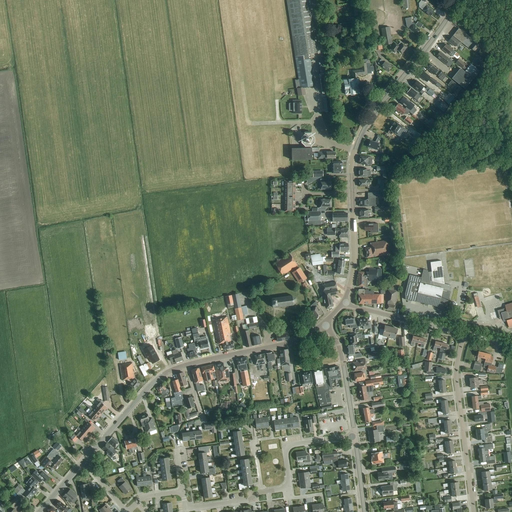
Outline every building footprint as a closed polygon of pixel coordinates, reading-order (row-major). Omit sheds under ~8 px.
[(315,86),(310,55),(317,54),(308,0),(286,0),(295,57),(300,88),(300,89),(305,88),(315,86)] [(401,0),(403,9),(410,8),(409,0),(401,0)] [(423,10),(430,16),(434,12),(429,8),(430,7),(427,5),(426,6),(424,4),(423,4),(422,4),(421,6),(422,6),(420,8),(423,10)] [(411,18),(406,19),(407,26),(410,28),(409,29),(416,35),(420,30),(415,26),(416,25),(413,23),(412,25),(412,24),(411,18)] [(389,27),(381,29),(384,46),(392,44),(389,27)] [(468,36),(458,29),(453,36),(457,39),(461,43),(462,43),(468,48),(469,47),(474,51),(479,45),(468,36)] [(461,43),(457,39),(456,41),(452,38),(449,42),(454,46),(456,45),(458,47),(461,43)] [(401,54),(407,47),(400,42),(398,45),(394,43),(390,49),(394,53),(396,50),(401,54)] [(456,52),(446,45),(442,49),(449,55),(449,54),(452,56),(456,52)] [(449,59),(440,52),(436,56),(449,67),(452,62),(449,60),(449,59)] [(318,56),(321,73),(327,72),(324,55),(318,56)] [(478,67),(482,62),(477,58),(473,63),(478,67)] [(360,60),(361,64),(361,70),(352,71),(353,80),(344,81),(345,95),(360,93),(358,79),(357,76),(367,74),(371,73),(369,59),(360,60)] [(388,72),(392,67),(385,61),(384,62),(381,59),(378,64),(381,66),(388,72)] [(465,72),(471,64),(467,69),(464,66),(465,64),(459,59),(456,62),(465,70),(465,71),(465,72)] [(430,64),(426,68),(431,72),(430,72),(433,75),(435,73),(437,75),(439,77),(443,73),(440,70),(440,71),(437,69),(437,70),(430,64)] [(465,72),(465,71),(464,72),(470,76),(466,81),(469,84),(473,79),(480,71),(471,64),(465,72)] [(470,76),(464,72),(460,68),(452,79),(465,89),(469,84),(466,81),(470,76)] [(432,79),(424,72),(420,77),(427,82),(429,80),(435,85),(437,82),(432,78),(432,79)] [(319,74),(322,94),(329,93),(326,73),(319,74)] [(465,92),(451,80),(447,85),(455,91),(453,93),(458,97),(457,98),(459,100),(465,92)] [(417,81),(412,86),(422,94),(424,92),(424,91),(425,90),(427,91),(426,92),(434,99),(437,95),(434,93),(434,92),(428,87),(426,89),(423,87),(424,86),(417,81)] [(300,89),(300,88),(297,88),(298,96),(306,95),(305,88),(300,89)] [(410,88),(407,93),(413,98),(413,97),(417,100),(421,96),(417,93),(416,93),(410,88)] [(449,98),(444,94),(441,98),(447,103),(450,99),(449,98)] [(410,102),(403,97),(400,102),(406,107),(405,109),(412,114),(411,115),(415,118),(416,116),(413,114),(416,110),(412,107),(414,105),(410,102)] [(299,114),(299,101),(290,101),(290,114),(299,114)] [(443,113),(448,106),(442,101),(437,108),(443,113)] [(408,112),(398,104),(394,109),(402,115),(402,114),(404,115),(405,114),(406,115),(408,112)] [(413,121),(407,116),(404,120),(412,127),(413,125),(411,123),(413,121)] [(394,122),(389,130),(387,133),(391,135),(393,132),(396,134),(397,134),(402,138),(402,137),(406,139),(408,135),(405,133),(407,130),(402,126),(394,122)] [(312,160),(311,152),(319,152),(319,148),(311,148),(311,147),(314,143),(314,137),(311,134),(311,132),(304,133),(304,135),(301,138),(301,143),(304,146),(304,149),(292,149),(292,160),(312,160)] [(425,138),(417,133),(414,138),(419,141),(422,142),(425,138)] [(375,142),(370,141),(368,147),(376,150),(378,144),(375,142)] [(360,156),(359,164),(367,165),(367,164),(371,165),(372,158),(360,156)] [(343,173),(342,162),(332,162),(332,174),(343,173)] [(359,169),(359,177),(366,177),(366,176),(371,176),(371,171),(367,171),(367,169),(359,169)] [(320,179),(320,189),(322,189),(324,189),(330,189),(330,182),(325,182),(325,179),(320,179)] [(320,199),(320,209),(325,209),(325,207),(330,207),(330,199),(324,199),(322,199),(320,199)] [(359,199),(359,207),(376,206),(376,199),(359,199)] [(308,221),(321,221),(321,212),(307,212),(308,221)] [(347,221),(347,213),(332,214),(332,222),(347,221)] [(339,229),(335,229),(335,228),(327,229),(327,235),(335,235),(335,233),(339,233),(339,237),(348,237),(347,229),(339,229)] [(365,248),(366,258),(390,254),(388,240),(370,243),(371,247),(365,248)] [(335,249),(337,249),(338,252),(331,252),(332,257),(339,257),(339,253),(339,252),(340,251),(348,250),(348,244),(340,244),(340,245),(335,245),(335,249)] [(274,263),(282,275),(297,266),(289,254),(274,263)] [(320,254),(310,256),(311,258),(312,266),(323,264),(322,257),(320,257),(320,254)] [(428,303),(428,305),(446,309),(451,288),(450,287),(450,285),(444,284),(441,261),(430,262),(431,272),(427,272),(427,271),(423,270),(421,280),(409,277),(405,294),(405,300),(408,301),(409,299),(411,300),(411,301),(415,302),(424,304),(425,302),(428,303)] [(344,268),(334,266),(333,268),(337,269),(337,273),(343,274),(344,268)] [(300,268),(293,273),(299,283),(306,279),(306,278),(300,268)] [(358,272),(358,286),(364,286),(367,286),(367,281),(368,281),(377,281),(377,280),(382,280),(382,270),(368,269),(368,272),(364,272),(358,272)] [(337,294),(335,283),(322,285),(324,296),(321,297),(321,301),(324,300),(325,307),(332,306),(331,295),(337,294)] [(389,287),(389,289),(386,289),(384,300),(388,301),(386,310),(394,311),(395,306),(395,303),(396,303),(398,291),(393,290),(394,288),(389,287)] [(358,290),(358,304),(383,304),(383,295),(380,295),(380,294),(372,294),(372,293),(369,293),(369,294),(364,294),(364,290),(364,289),(359,289),(358,290)] [(225,297),(228,308),(234,307),(234,306),(233,303),(233,301),(232,298),(231,295),(225,297)] [(275,307),(293,305),(296,302),(296,297),(292,296),(271,299),(272,301),(271,301),(272,306),(273,308),(275,307)] [(315,302),(312,305),(313,306),(311,308),(313,310),(308,314),(311,318),(313,316),(315,319),(316,319),(317,319),(318,318),(318,317),(322,314),(316,307),(316,306),(317,305),(315,302)] [(506,318),(509,328),(511,326),(511,303),(505,305),(506,308),(498,311),(500,319),(506,318)] [(237,321),(245,319),(245,315),(242,315),(242,313),(241,310),(241,307),(234,308),(237,321)] [(223,350),(234,347),(233,341),(232,341),(231,336),(227,317),(213,320),(218,344),(222,343),(223,350)] [(354,321),(354,318),(344,319),(345,325),(350,325),(350,328),(358,327),(357,321),(354,321)] [(357,321),(358,327),(363,326),(363,329),(371,328),(371,322),(368,322),(367,319),(357,320),(357,321)] [(246,347),(252,346),(248,331),(248,330),(247,324),(242,325),(243,331),(242,332),(246,347)] [(389,337),(391,327),(384,326),(384,330),(380,329),(378,339),(382,339),(382,338),(386,339),(387,337),(389,337)] [(391,327),(389,337),(395,339),(397,329),(391,327)] [(277,341),(289,339),(288,333),(287,334),(286,331),(276,333),(276,335),(277,341)] [(201,348),(208,347),(207,341),(206,336),(199,338),(198,333),(192,334),(194,342),(195,342),(196,347),(200,346),(199,346),(200,346),(201,348)] [(361,336),(361,334),(356,334),(349,335),(350,344),(357,344),(356,338),(359,337),(360,339),(367,338),(368,344),(373,344),(372,337),(369,337),(369,335),(361,336)] [(253,346),(260,344),(261,343),(261,340),(259,335),(251,337),(253,346)] [(419,337),(412,336),(410,345),(413,345),(414,342),(418,343),(419,337)] [(175,339),(177,349),(184,347),(181,337),(175,339)] [(441,343),(435,341),(434,347),(433,350),(436,351),(437,347),(440,348),(441,343)] [(350,344),(347,345),(348,356),(354,355),(354,358),(361,357),(360,353),(354,354),(354,348),(359,347),(358,343),(357,344),(350,344)] [(441,343),(440,348),(439,352),(442,352),(446,353),(446,349),(449,350),(449,347),(447,346),(448,344),(441,343)] [(189,358),(197,356),(194,344),(189,345),(190,349),(187,349),(189,358)] [(152,345),(143,349),(148,360),(150,359),(152,363),(159,360),(152,345)] [(277,359),(277,364),(278,366),(274,366),(275,369),(278,369),(278,366),(289,364),(288,349),(280,351),(280,356),(279,357),(279,359),(277,359)] [(491,354),(478,351),(477,357),(486,359),(483,368),(487,369),(486,371),(494,373),(501,373),(503,368),(504,369),(505,365),(499,363),(498,367),(497,367),(496,367),(496,366),(491,365),(493,357),(490,356),(491,354)] [(118,353),(119,360),(127,359),(126,352),(118,353)] [(168,356),(170,361),(175,360),(176,363),(183,360),(180,352),(176,354),(175,352),(172,353),(173,354),(168,356)] [(273,352),(266,354),(268,368),(271,368),(270,364),(271,364),(271,362),(272,362),(272,360),(275,359),(274,353),(273,352)] [(266,364),(264,354),(254,356),(256,364),(258,363),(259,365),(266,364)] [(241,371),(240,372),(247,370),(247,369),(248,368),(246,357),(236,359),(237,365),(238,365),(239,370),(241,369),(241,371)] [(359,362),(352,363),(354,371),(366,369),(365,360),(358,360),(359,362)] [(444,368),(437,368),(438,366),(432,366),(432,363),(425,362),(424,371),(427,371),(426,374),(436,374),(436,373),(444,373),(444,368)] [(135,390),(140,383),(135,379),(133,381),(132,380),(132,379),(133,378),(134,377),(132,363),(120,365),(122,380),(127,379),(127,381),(131,384),(129,385),(135,390)] [(217,382),(229,380),(228,368),(224,369),(223,363),(214,365),(215,371),(217,382)] [(213,365),(202,367),(205,381),(209,380),(213,379),(216,378),(214,371),(213,365)] [(338,367),(325,369),(326,376),(328,384),(329,390),(332,389),(331,383),(335,382),(335,381),(337,380),(340,379),(340,377),(341,377),(338,367)] [(201,378),(199,368),(191,370),(194,383),(195,383),(197,393),(205,391),(202,381),(203,381),(202,378),(201,378)] [(240,372),(243,386),(250,385),(247,370),(240,372)] [(328,384),(326,376),(324,376),(322,370),(313,372),(315,385),(321,408),(332,406),(329,390),(328,384)] [(176,397),(171,398),(172,408),(172,407),(178,406),(183,406),(183,404),(181,404),(180,404),(180,405),(178,405),(178,403),(181,403),(181,400),(183,399),(183,396),(181,391),(180,387),(187,384),(183,372),(176,375),(178,379),(172,381),(176,393),(175,393),(176,397)] [(312,382),(310,372),(300,373),(302,384),(312,382)] [(364,380),(363,372),(354,374),(355,382),(364,380)] [(383,384),(382,378),(365,381),(366,386),(358,387),(359,394),(368,392),(372,391),(372,388),(373,388),(373,386),(383,384)] [(161,395),(161,398),(164,398),(164,397),(167,395),(166,394),(169,391),(167,389),(166,389),(165,388),(166,387),(164,385),(163,386),(162,384),(156,388),(157,388),(161,395)] [(445,386),(438,387),(439,391),(435,392),(435,395),(440,394),(440,393),(446,392),(445,386)] [(368,392),(359,394),(361,400),(368,399),(368,397),(373,396),(372,391),(368,392)] [(191,397),(185,399),(188,408),(194,406),(191,397)] [(96,406),(103,412),(107,408),(100,401),(101,401),(97,398),(96,400),(99,403),(96,406)] [(483,402),(478,402),(472,403),(473,409),(481,408),(481,412),(490,411),(489,404),(483,405),(483,402)] [(103,412),(96,406),(93,409),(90,407),(88,409),(91,411),(92,410),(99,417),(103,412)] [(448,406),(441,407),(442,411),(437,412),(438,415),(443,414),(443,413),(448,412),(448,406)] [(363,408),(362,408),(363,412),(364,412),(364,415),(374,414),(373,409),(369,410),(368,407),(363,408)] [(92,410),(91,411),(89,414),(86,411),(85,412),(84,413),(88,416),(88,415),(95,421),(99,417),(92,410)] [(485,413),(485,412),(478,413),(478,416),(474,416),(475,422),(482,421),(482,419),(488,418),(489,422),(495,421),(493,412),(485,413)] [(147,414),(139,417),(142,427),(143,426),(146,433),(156,429),(152,418),(149,420),(147,414)] [(292,414),(289,415),(290,419),(291,429),(299,428),(298,418),(293,418),(292,414)] [(374,414),(364,415),(365,422),(371,422),(370,416),(374,416),(374,414)] [(261,419),(259,419),(256,419),(256,415),(253,416),(254,420),(255,420),(256,426),(256,430),(262,429),(261,419)] [(262,429),(268,428),(267,418),(262,418),(262,415),(259,415),(259,419),(261,419),(262,429)] [(306,432),(313,431),(312,423),(315,422),(315,416),(310,416),(311,419),(304,420),(306,432)] [(86,423),(84,426),(91,432),(95,428),(88,422),(88,421),(85,418),(84,420),(86,423)] [(212,433),(216,433),(214,423),(207,424),(207,430),(211,429),(212,433)] [(481,429),(476,430),(476,435),(487,433),(487,430),(490,430),(490,424),(484,425),(484,427),(481,428),(481,429)] [(91,432),(84,426),(80,429),(78,427),(76,429),(79,431),(80,431),(87,437),(91,432)] [(376,430),(368,431),(370,442),(378,441),(377,433),(383,432),(382,426),(376,426),(376,430)] [(450,426),(444,427),(444,432),(440,432),(440,435),(446,434),(445,433),(451,432),(450,426)] [(80,431),(79,431),(77,434),(74,431),(72,433),(72,434),(75,436),(76,435),(83,442),(87,437),(80,431)] [(233,438),(242,437),(241,431),(232,432),(233,436),(228,437),(229,440),(234,439),(233,438)] [(162,438),(163,442),(170,441),(168,436),(164,437),(163,432),(161,432),(162,438)] [(148,443),(144,433),(140,435),(144,446),(143,446),(144,448),(146,447),(147,448),(149,448),(148,446),(153,445),(152,442),(148,443)] [(488,436),(487,433),(476,435),(477,440),(483,439),(483,440),(484,440),(485,443),(492,442),(491,435),(488,436)] [(233,438),(234,439),(234,442),(229,443),(229,445),(234,445),(234,444),(243,443),(242,437),(233,438)] [(119,444),(111,438),(107,442),(112,446),(112,445),(115,448),(119,444)] [(136,443),(135,438),(124,441),(126,449),(128,449),(129,453),(133,452),(132,451),(138,449),(137,446),(138,445),(137,442),(136,443)] [(453,447),(452,440),(445,441),(445,444),(442,445),(443,445),(439,446),(439,448),(453,447)] [(54,447),(58,451),(62,446),(58,443),(57,442),(55,444),(56,445),(54,447)] [(116,451),(107,443),(102,448),(108,453),(107,455),(111,458),(116,451)] [(234,444),(234,445),(235,448),(230,449),(230,451),(235,451),(235,450),(244,449),(243,443),(234,444)] [(493,449),(493,447),(492,444),(485,445),(485,448),(483,448),(478,449),(479,455),(488,454),(488,450),(493,449)] [(59,465),(63,460),(58,455),(59,454),(53,449),(48,455),(53,460),(59,465)] [(235,450),(235,451),(236,454),(231,455),(231,457),(237,456),(236,456),(244,455),(244,449),(235,450)] [(305,451),(296,453),(297,461),(304,460),(305,463),(310,462),(309,455),(306,455),(305,451)] [(323,462),(332,461),(338,460),(337,452),(322,453),(323,458),(322,459),(323,462)] [(389,453),(387,454),(382,454),(382,452),(371,454),(372,459),(371,459),(372,464),(384,462),(383,460),(388,459),(388,458),(390,458),(389,453)] [(489,457),(488,454),(479,455),(480,462),(487,461),(487,464),(495,463),(494,456),(489,457)] [(34,464),(34,463),(37,467),(40,465),(37,461),(38,461),(33,455),(30,458),(34,464)] [(59,465),(53,460),(48,455),(46,457),(46,456),(40,462),(48,469),(51,466),(55,469),(59,465)] [(160,466),(169,465),(168,458),(159,459),(160,464),(157,465),(157,467),(160,466)] [(241,466),(249,465),(248,459),(240,460),(240,464),(235,465),(236,468),(241,467),(241,466)] [(160,466),(161,471),(158,472),(158,474),(162,474),(170,472),(169,465),(160,466)] [(241,466),(241,467),(241,470),(236,471),(237,474),(242,473),(242,472),(250,471),(249,465),(241,466)] [(382,473),(377,473),(378,480),(388,479),(388,475),(391,474),(391,473),(396,472),(395,467),(381,469),(382,473)] [(310,472),(299,473),(299,481),(309,479),(309,474),(317,473),(316,468),(315,469),(310,469),(310,472)] [(36,471),(32,476),(39,483),(42,480),(44,482),(49,477),(42,471),(41,471),(39,471),(38,472),(36,471)] [(242,472),(242,473),(242,476),(237,477),(237,478),(238,479),(243,479),(242,478),(251,477),(250,471),(242,472)] [(170,472),(162,474),(162,478),(159,479),(159,481),(171,480),(170,472)] [(145,486),(152,485),(151,476),(146,477),(146,473),(143,474),(143,477),(144,477),(145,486)] [(144,477),(143,477),(139,478),(138,474),(136,474),(136,478),(137,486),(145,486),(144,477)] [(349,482),(348,474),(341,475),(341,480),(340,480),(341,483),(349,482)] [(37,490),(36,488),(33,486),(37,482),(31,477),(26,483),(30,486),(27,489),(33,495),(37,490)] [(119,487),(125,494),(131,489),(125,481),(125,482),(121,477),(117,481),(119,483),(118,484),(119,486),(119,487)] [(242,478),(243,479),(243,483),(238,484),(239,490),(246,489),(246,486),(252,485),(251,477),(242,478)] [(309,479),(299,481),(300,488),(310,487),(310,486),(312,486),(312,490),(319,489),(319,484),(310,485),(309,479)] [(349,482),(341,483),(341,486),(342,486),(343,491),(350,490),(349,482)] [(389,486),(381,487),(382,495),(386,495),(386,494),(393,494),(393,495),(397,495),(395,482),(389,482),(389,486)] [(495,484),(495,482),(491,483),(483,484),(483,491),(492,490),(491,485),(495,484)] [(26,491),(22,488),(19,484),(14,490),(17,493),(17,494),(21,497),(24,494),(29,499),(33,495),(27,489),(26,491)] [(81,494),(82,498),(88,497),(90,496),(94,496),(93,490),(89,490),(89,491),(87,492),(86,484),(80,485),(81,494)] [(67,493),(67,492),(63,497),(70,503),(71,501),(74,503),(78,498),(77,497),(78,496),(77,495),(71,489),(67,493)] [(493,495),(493,499),(492,499),(485,500),(486,508),(493,507),(492,503),(496,503),(495,499),(503,498),(502,493),(493,495)] [(9,504),(12,508),(20,501),(16,497),(9,504)] [(352,507),(351,498),(344,499),(345,505),(343,505),(344,508),(352,507)] [(66,507),(59,501),(55,506),(62,511),(64,509),(67,511),(69,509),(66,507)] [(398,510),(397,504),(397,502),(392,502),(392,501),(387,501),(387,502),(383,503),(384,509),(387,508),(387,509),(393,508),(394,511),(398,510)] [(163,509),(160,510),(159,506),(156,506),(156,511),(159,511),(164,511),(172,510),(171,503),(163,504),(163,509)] [(461,511),(461,508),(459,508),(459,503),(452,504),(452,510),(456,509),(456,511),(461,511)]
